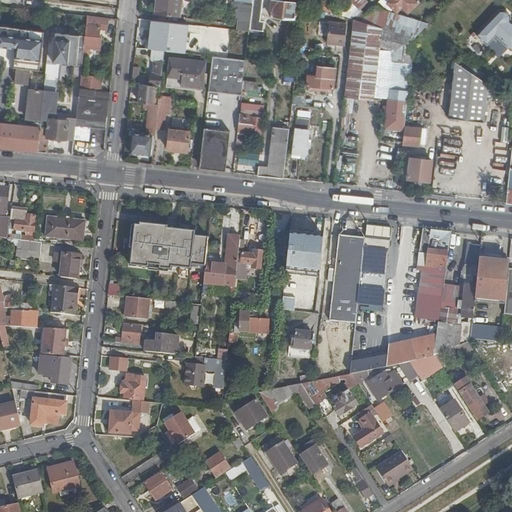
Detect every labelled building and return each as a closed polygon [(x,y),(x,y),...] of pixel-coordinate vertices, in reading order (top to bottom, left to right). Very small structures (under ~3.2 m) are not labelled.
[(181,0),(155,0),(154,14),(180,17),(181,0)] [(262,0),(252,0),(253,3),(250,29),(260,30),(262,0)] [(295,19),(296,3),(272,0),(271,0),(269,16),(295,19)] [(366,0),(350,0),(349,2),(360,10),(367,1),(366,0)] [(408,12),(416,3),(413,0),(389,0),(387,3),(397,12),(402,7),(408,12)] [(245,2),(234,1),(232,17),(237,18),(237,15),(240,15),(239,30),(249,31),(250,29),(253,3),(245,2)] [(295,19),(303,20),(304,5),(296,3),(295,19)] [(415,38),(428,24),(373,8),(366,15),(360,21),(415,38)] [(360,21),(366,15),(361,10),(352,19),(353,19),(360,21)] [(500,10),(486,25),(476,35),(487,45),(496,37),(511,51),(511,50),(511,23),(510,22),(510,16),(505,11),(500,10)] [(114,18),(103,17),(102,28),(114,29),(114,18)] [(360,21),(353,19),(343,111),(352,112),(353,97),(374,100),(374,96),(388,98),(385,128),(405,131),(405,127),(414,48),(415,38),(360,21)] [(196,33),(197,26),(153,22),(152,34),(179,37),(180,31),(196,33)] [(347,24),(329,22),(327,43),(344,45),(347,24)] [(101,25),(87,24),(86,35),(84,54),(90,55),(90,49),(93,49),(94,37),(100,37),(101,25)] [(0,48),(16,50),(13,82),(16,83),(29,84),(31,71),(40,72),(44,32),(0,27),(0,48)] [(239,30),(237,30),(234,30),(233,37),(249,39),(249,31),(239,30)] [(51,32),(44,90),(56,91),(59,62),(83,64),(84,54),(86,35),(51,32)] [(212,56),(246,60),(249,39),(233,37),(228,37),(226,53),(205,50),(204,56),(212,56)] [(430,52),(430,47),(415,38),(414,48),(430,52)] [(447,48),(442,54),(448,58),(452,54),(447,48)] [(161,87),(164,52),(152,51),(151,61),(155,61),(154,74),(150,74),(149,86),(161,87)] [(244,78),(246,60),(212,56),(208,91),(242,95),(243,89),(244,81),(244,78)] [(183,78),(182,86),(202,88),(205,62),(170,58),(169,76),(183,78)] [(491,75),(471,61),(465,69),(486,83),(491,75)] [(298,62),(295,84),(304,85),(307,63),(298,62)] [(449,118),(484,122),(489,84),(486,83),(465,69),(456,62),(449,118)] [(336,69),(318,67),(317,75),(313,75),(308,74),(307,86),(334,89),(336,69)] [(81,75),(80,88),(101,91),(102,78),(81,75)] [(259,83),(244,81),(243,89),(257,91),(259,83)] [(149,86),(144,85),(142,104),(146,104),(159,105),(160,96),(161,87),(149,86)] [(79,96),(110,99),(111,92),(101,91),(80,88),(79,96)] [(44,90),(32,89),(28,119),(27,126),(19,126),(0,123),(0,146),(38,151),(40,126),(44,90)] [(44,90),(40,126),(45,127),(46,111),(54,112),(56,91),(44,90)] [(299,104),(300,96),(292,95),(291,103),(299,104)] [(166,114),(169,114),(170,99),(170,97),(160,96),(159,105),(156,129),(164,129),(166,114)] [(159,105),(146,104),(144,126),(148,127),(148,132),(149,132),(149,135),(133,134),(131,153),(154,155),(156,129),(159,105)] [(298,110),(297,117),(310,119),(311,111),(298,110)] [(264,116),(240,113),(238,131),(248,132),(248,135),(262,136),(264,116)] [(172,115),(169,114),(166,114),(164,129),(170,130),(172,115)] [(306,155),(310,119),(297,117),(293,154),(306,155)] [(20,118),(19,126),(27,126),(28,119),(20,118)] [(49,137),(74,140),(76,122),(77,119),(70,118),(69,121),(48,119),(47,127),(45,127),(40,126),(38,151),(48,152),(49,137)] [(341,118),(340,126),(350,127),(351,119),(341,118)] [(290,128),(273,127),(269,166),(268,176),(284,178),(290,128)] [(421,129),(405,127),(405,131),(403,144),(420,146),(421,129)] [(204,129),(200,166),(226,169),(230,132),(204,129)] [(186,153),(189,133),(170,131),(168,151),(186,153)] [(457,167),(458,142),(440,142),(439,167),(457,167)] [(495,150),(494,159),(501,160),(503,151),(495,150)] [(258,154),(238,153),(237,165),(257,167),(258,154)] [(430,182),(433,160),(410,157),(407,179),(430,182)] [(490,171),(489,184),(503,184),(503,172),(490,171)] [(0,237),(9,239),(9,234),(10,229),(11,217),(6,217),(10,188),(0,187),(0,237)] [(27,211),(12,209),(12,211),(11,217),(10,229),(34,232),(36,215),(27,214),(27,211)] [(84,241),(85,221),(48,217),(46,237),(84,241)] [(365,237),(354,222),(340,235),(365,237)] [(191,265),(206,267),(206,263),(209,238),(194,237),(194,232),(167,229),(168,227),(141,224),(141,226),(132,225),(129,248),(132,248),(130,266),(148,268),(149,265),(191,270),(191,265)] [(452,233),(423,230),(418,266),(424,267),(446,269),(452,233)] [(365,237),(340,235),(330,321),(356,323),(358,306),(362,272),(364,248),(365,238),(365,237)] [(226,265),(206,263),(206,267),(204,283),(235,286),(236,272),(237,262),(238,256),(240,236),(229,236),(226,265)] [(40,261),(42,243),(35,242),(18,240),(16,259),(40,261)] [(280,255),(281,244),(274,243),(273,255),(280,255)] [(288,256),(289,244),(281,244),(280,255),(288,256)] [(468,245),(466,266),(478,267),(479,258),(480,246),(468,245)] [(389,251),(364,248),(362,272),(386,275),(389,251)] [(241,263),(237,262),(236,272),(243,272),(244,267),(260,269),(262,252),(254,251),(254,255),(242,254),(241,263)] [(60,277),(77,279),(80,255),(57,253),(56,262),(62,263),(60,277)] [(318,287),(321,257),(293,254),(290,284),(318,287)] [(509,262),(479,258),(478,267),(477,275),(476,286),(475,299),(505,302),(506,295),(509,269),(509,262)] [(466,266),(462,271),(461,274),(477,275),(478,267),(466,266)] [(446,269),(424,267),(416,318),(439,321),(439,315),(446,269)] [(462,271),(446,269),(439,315),(439,321),(438,323),(460,325),(461,318),(465,318),(466,309),(462,309),(457,308),(458,300),(463,300),(464,284),(476,286),(477,275),(461,274),(462,271)] [(108,283),(107,294),(118,295),(118,283),(108,283)] [(460,325),(438,323),(436,335),(435,347),(433,357),(436,356),(468,343),(471,342),(471,339),(473,318),(475,299),(476,286),(464,284),(463,300),(458,300),(457,308),(462,309),(466,309),(465,318),(461,318),(460,325)] [(53,297),(51,313),(54,313),(56,300),(57,286),(50,285),(49,296),(53,297)] [(54,313),(73,315),(74,301),(77,301),(79,288),(57,286),(56,300),(54,313)] [(32,311),(33,305),(15,303),(13,305),(12,296),(4,298),(1,288),(0,287),(0,307),(30,311),(32,311)] [(282,295),(280,309),(293,310),(295,297),(282,295)] [(148,300),(128,298),(126,317),(146,319),(148,300)] [(234,333),(230,333),(229,343),(238,344),(239,333),(240,333),(240,331),(268,332),(269,313),(241,312),(241,309),(237,309),(234,333)] [(11,327),(29,328),(29,323),(37,323),(37,311),(32,311),(30,311),(30,313),(12,311),(11,327)] [(471,339),(486,341),(488,320),(473,318),(471,339)] [(119,338),(119,343),(125,343),(126,339),(139,340),(141,327),(124,325),(122,339),(119,338)] [(66,329),(45,328),(42,354),(53,355),(64,356),(66,329)] [(311,350),(313,334),(294,332),(292,348),(311,350)] [(146,340),(145,351),(177,355),(177,349),(182,350),(183,345),(178,345),(179,336),(157,334),(156,342),(146,340)] [(388,356),(387,367),(399,364),(410,362),(433,357),(435,347),(436,335),(389,345),(389,351),(388,356)] [(352,364),(354,345),(343,343),(339,377),(351,374),(352,364)] [(475,365),(481,362),(468,343),(436,356),(441,363),(466,352),(475,365)] [(71,359),(45,356),(41,356),(39,374),(43,375),(43,377),(49,378),(49,376),(52,376),(51,383),(68,385),(69,373),(71,359)] [(203,365),(204,358),(196,357),(189,356),(189,363),(187,363),(184,385),(203,386),(205,366),(203,365)] [(387,367),(388,356),(352,364),(351,374),(352,374),(387,367)] [(433,357),(410,362),(419,375),(422,381),(443,367),(441,363),(436,356),(433,357)] [(129,359),(111,357),(110,370),(127,372),(129,359)] [(419,375),(410,362),(399,364),(410,380),(419,375)] [(403,384),(395,372),(392,373),(390,370),(387,370),(375,378),(375,379),(371,381),(373,385),(370,388),(378,400),(403,384)] [(334,378),(326,379),(328,386),(328,387),(344,381),(349,390),(359,383),(352,374),(351,374),(339,377),(334,378)] [(143,400),(146,377),(137,377),(136,378),(127,377),(127,383),(122,382),(121,394),(125,394),(125,398),(143,400)] [(455,386),(477,420),(488,413),(484,406),(488,403),(484,396),(480,399),(467,378),(455,386)] [(511,389),(505,378),(496,383),(503,395),(511,389)] [(302,384),(314,403),(324,397),(321,390),(328,386),(326,379),(314,382),(302,384)] [(38,386),(11,382),(12,389),(36,392),(37,392),(38,386)] [(288,387),(293,395),(299,392),(309,406),(314,403),(302,384),(288,387)] [(279,404),(293,395),(288,387),(273,390),(260,393),(273,414),(275,413),(273,410),(276,408),(272,401),(275,398),(279,404)] [(29,411),(25,391),(15,393),(19,413),(29,411)] [(340,418),(358,406),(349,391),(343,395),(340,395),(337,397),(337,399),(340,404),(333,407),(340,418)] [(64,414),(67,395),(37,392),(36,392),(32,425),(42,426),(42,421),(56,423),(58,413),(64,414)] [(441,409),(456,432),(469,423),(454,400),(441,409)] [(267,417),(257,401),(236,414),(247,430),(267,417)] [(133,416),(139,416),(145,417),(146,403),(133,402),(132,413),(111,412),(110,433),(131,434),(131,431),(133,416)] [(0,423),(2,431),(21,426),(15,403),(0,406),(0,423)] [(362,419),(367,428),(355,436),(361,446),(382,432),(372,416),(377,413),(372,404),(358,413),(362,419)] [(164,423),(178,445),(195,434),(181,412),(164,423)] [(293,474),(300,469),(288,449),(292,446),(288,440),(284,443),(279,436),(264,446),(268,453),(267,454),(280,474),(287,470),(289,473),(291,471),(293,474)] [(313,474),(328,464),(313,442),(306,447),(308,451),(301,456),(313,474)] [(397,479),(413,469),(402,451),(376,467),(388,485),(397,479)] [(230,469),(220,454),(206,463),(216,478),(230,469)] [(255,479),(263,474),(252,457),(243,462),(255,479)] [(73,462),(48,468),(54,493),(79,486),(73,462)] [(374,504),(377,501),(356,468),(352,471),(361,483),(357,485),(367,499),(369,497),(374,504)] [(18,498),(43,491),(38,471),(13,477),(18,498)] [(161,472),(144,483),(156,501),(172,490),(161,472)] [(177,488),(185,500),(188,498),(193,495),(199,491),(191,479),(177,488)] [(330,511),(322,499),(301,511),(330,511)] [(331,504),(335,511),(346,511),(339,499),(331,504)]
